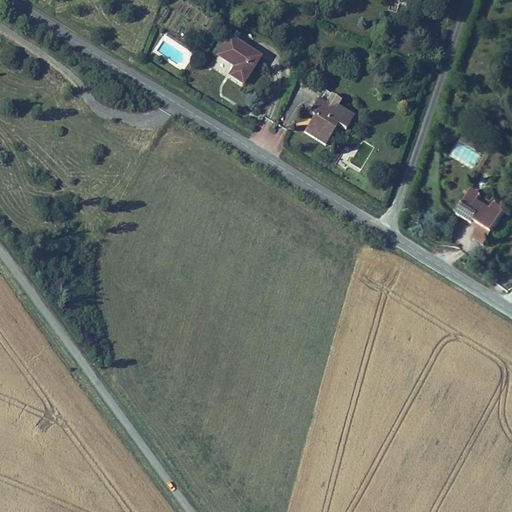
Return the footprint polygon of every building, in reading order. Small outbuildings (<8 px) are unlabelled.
[(253,59),(223,41),(212,59),(229,70),(224,79),(237,86),(253,59)] [(319,87),(304,111),(310,114),(300,130),(323,145),(336,124),(344,129),(354,114),(336,102),(338,99),(319,87)] [(475,169),(483,152),(474,148),(456,139),(448,157),(475,169)] [(471,223),(468,228),(463,237),(474,244),(494,208),(484,202),(480,209),(467,200),(471,193),(461,187),(445,213),(460,223),(463,218),(471,223)] [(463,218),(460,223),(468,228),(471,223),(463,218)]
